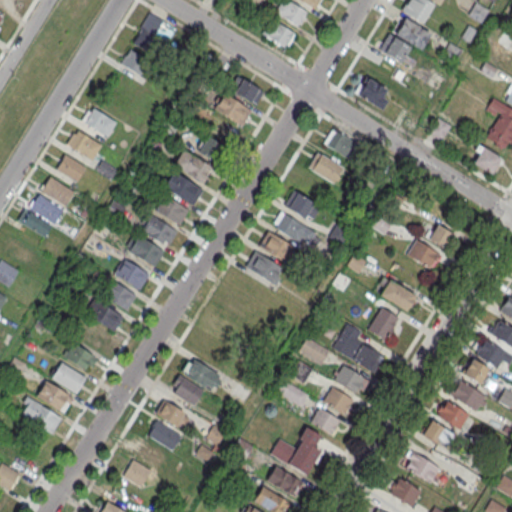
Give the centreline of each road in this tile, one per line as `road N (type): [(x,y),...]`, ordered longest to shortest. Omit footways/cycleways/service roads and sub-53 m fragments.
road 1 (residential): [(362,0),(45,511)]
road 2 (residential): [(511,216),(163,0)]
road 3 (residential): [(511,214),(327,511)]
road 4 (residential): [(0,190),(118,0)]
